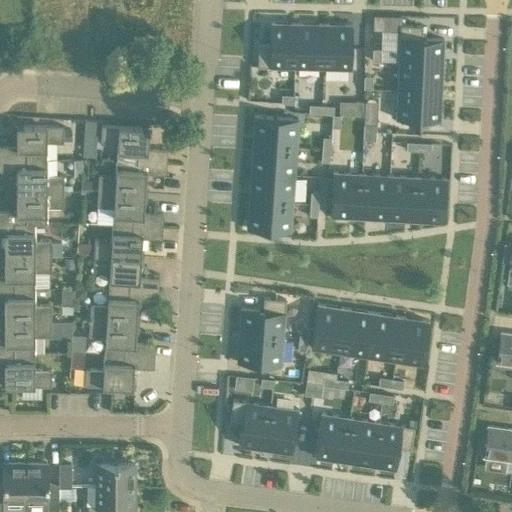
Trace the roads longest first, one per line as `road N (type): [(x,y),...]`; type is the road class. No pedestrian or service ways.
road 1 (residential): [(447,511),(484,222),(489,0)]
road 2 (residential): [(177,429),(201,97)]
road 3 (residential): [(0,97),(10,87),(34,86),(201,97)]
road 4 (residential): [(0,424),(177,429)]
road 5 (residential): [(354,511),(214,490)]
